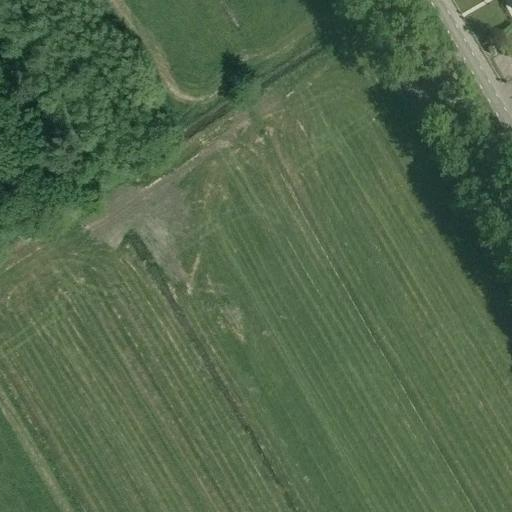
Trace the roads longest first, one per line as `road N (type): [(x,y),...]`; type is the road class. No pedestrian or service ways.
road 1 (track): [(511,202),(388,0)]
road 2 (unclassified): [(511,118),(440,0)]
